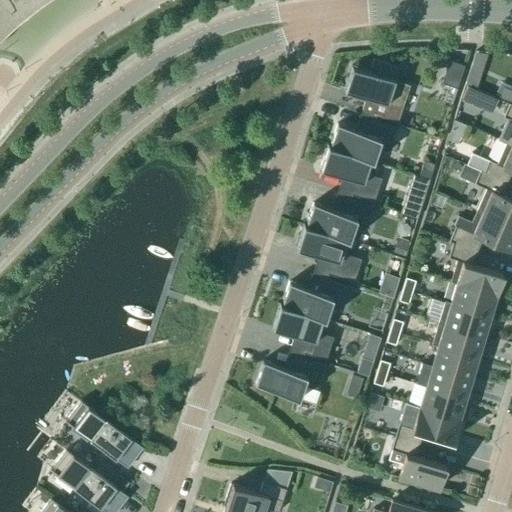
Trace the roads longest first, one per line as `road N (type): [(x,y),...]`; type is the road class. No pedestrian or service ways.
road 1 (residential): [(162,511),(326,16)]
road 2 (tertiary): [(0,249),(132,114),(198,73),(293,34),(303,20)]
road 3 (tertiary): [(303,20),(284,11),(250,18),(158,59),(96,104),(0,203)]
road 4 (tertiary): [(511,13),(375,8),(326,16)]
